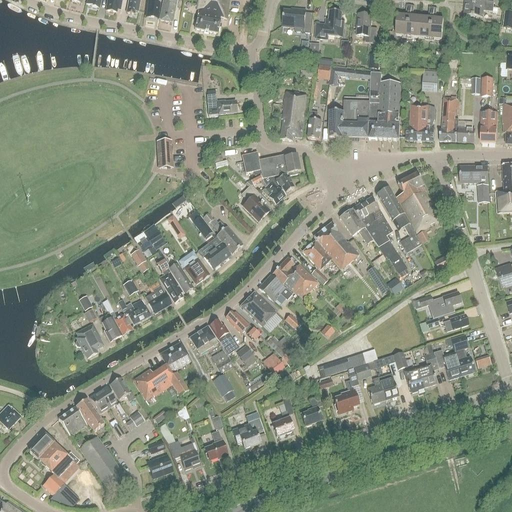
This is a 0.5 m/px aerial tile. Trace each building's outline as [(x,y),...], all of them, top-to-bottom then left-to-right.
[(101,0),(87,0),(86,6),(98,10),(101,0)] [(119,11),(120,0),(107,0),(105,13),(115,14),(116,11),(119,11)] [(128,0),(126,14),(135,15),(135,12),(138,13),(140,0),(128,0)] [(160,0),(148,0),(148,2),(147,2),(145,19),(158,21),(160,4),(160,0)] [(162,0),(158,22),(171,24),(176,0),(173,0),(162,0)] [(228,0),(196,0),(195,11),(197,11),(194,30),(217,35),(220,19),(226,20),(228,0)] [(464,0),(464,5),(493,8),(493,3),(484,3),(483,0),(464,0)] [(493,8),(464,5),(463,17),(482,19),(483,12),(492,13),(493,8)] [(395,36),(407,38),(410,7),(406,6),(405,14),(406,14),(406,16),(397,16),(395,36)] [(410,7),(407,38),(418,39),(420,18),(412,17),(412,14),(413,14),(414,7),(410,7)] [(420,18),(418,39),(429,40),(432,9),(428,8),(428,16),(429,16),(428,19),(420,18)] [(432,9),(429,40),(441,41),(443,20),(435,20),(435,17),(436,17),(436,9),(432,9)] [(282,21),(282,25),(283,25),(283,28),(295,29),(295,33),(303,34),(312,35),(314,16),(306,15),(306,12),(292,10),(292,12),(284,12),(283,21),(282,21)] [(317,25),(315,40),(328,41),(328,37),(343,39),(344,23),(341,22),(342,13),(330,12),(329,27),(317,25)] [(365,37),(364,44),(376,45),(377,29),(371,29),(372,16),(358,15),(356,37),(365,37)] [(320,45),(311,44),(309,56),(318,57),(320,45)] [(372,55),(370,70),(378,71),(380,56),(372,55)] [(317,80),(329,81),(331,69),(331,68),(319,66),(317,80)] [(316,69),(301,67),(300,78),(314,79),(316,69)] [(329,81),(328,87),(334,87),(337,88),(338,77),(345,78),(346,70),(331,69),(329,81)] [(437,94),(439,73),(423,72),(422,93),(437,94)] [(381,74),(370,73),(369,102),(368,140),(368,141),(397,141),(397,150),(398,150),(399,126),(397,126),(400,84),(380,83),(381,74)] [(480,96),(480,80),(472,80),(472,96),(480,96)] [(482,80),(481,98),(492,98),(493,80),(482,80)] [(292,138),(301,139),(306,98),(285,95),(281,121),(283,122),(281,141),(292,142),(292,138)] [(440,131),(439,143),(455,144),(456,132),(458,132),(458,120),(455,120),(455,115),(457,115),(458,100),(443,99),(442,114),(441,131),(440,131)] [(505,146),(511,146),(511,101),(505,101),(505,105),(505,107),(503,107),(502,127),(504,127),(503,135),(506,135),(505,146)] [(225,114),(235,114),(235,102),(224,103),(224,102),(216,102),(216,103),(207,104),(208,117),(225,115),(225,114)] [(343,113),(343,139),(351,139),(351,143),(357,143),(357,139),(368,140),(369,102),(343,102),(343,113)] [(406,130),(406,142),(433,143),(433,131),(432,130),(432,125),(434,120),(435,110),(427,107),(410,106),(409,130),(406,130)] [(343,140),(343,139),(343,113),(329,113),(329,139),(343,140)] [(307,140),(319,141),(321,123),(316,123),(317,115),(310,114),(307,140)] [(480,145),(495,146),(495,130),(495,124),(496,124),(496,114),(481,114),(481,124),(481,130),(480,145)] [(458,144),(474,145),(474,131),(472,131),(473,124),(464,123),(464,130),(458,130),(458,144)] [(158,171),(173,170),(171,142),(156,143),(158,171)] [(259,162),(257,154),(241,157),(245,174),(253,173),(254,177),(260,176),(248,183),(250,187),(262,181),(267,188),(273,183),(273,184),(273,183),(288,175),(289,175),(290,177),(297,176),(297,173),(300,173),(297,156),(285,159),(285,157),(259,162)] [(211,158),(213,163),(222,161),(221,155),(211,158)] [(497,216),(511,214),(511,166),(502,167),(504,193),(496,194),(497,216)] [(460,168),(461,185),(480,184),(480,187),(477,187),(478,204),(488,203),(487,167),(460,168)] [(424,194),(425,194),(415,175),(399,184),(404,194),(397,198),(411,226),(412,226),(416,234),(439,223),(424,194)] [(277,188),(278,187),(280,186),(285,194),(294,189),(287,176),(273,184),(277,188)] [(277,188),(273,184),(273,183),(267,188),(263,191),(276,206),(285,198),(277,188)] [(243,208),(258,223),(270,212),(257,199),(261,195),(250,187),(242,195),(249,202),(243,208)] [(377,196),(393,224),(399,220),(409,238),(399,244),(405,254),(420,246),(415,237),(391,188),(377,196)] [(387,236),(392,233),(372,200),(352,211),(372,242),(377,249),(385,262),(388,260),(397,276),(406,270),(388,242),(390,241),(387,236)] [(352,211),(340,219),(352,238),(358,233),(366,245),(372,242),(352,211)] [(213,221),(208,215),(203,219),(208,225),(213,221)] [(178,224),(173,216),(162,223),(167,231),(178,224)] [(204,239),(212,233),(200,218),(193,224),(204,239)] [(232,256),(242,247),(226,228),(225,229),(219,222),(213,228),(219,235),(216,237),(232,256)] [(331,225),(323,232),(349,264),(358,257),(347,243),(347,244),(337,234),(337,233),(331,225)] [(179,239),(186,235),(182,229),(175,233),(179,239)] [(158,232),(147,238),(152,247),(163,240),(158,232)] [(349,264),(323,232),(314,239),(320,246),(322,246),(328,254),(327,255),(341,271),(349,264)] [(423,233),(417,236),(422,245),(428,242),(423,233)] [(146,260),(157,254),(152,247),(147,238),(137,244),(146,260)] [(303,253),(319,271),(331,260),(314,243),(303,253)] [(209,244),(198,252),(203,258),(213,271),(230,258),(220,245),(214,250),(209,244)] [(511,251),(510,252),(511,258),(511,266),(510,267),(495,272),(501,289),(506,288),(508,295),(511,293),(511,273),(511,272),(511,251)] [(132,256),(138,267),(145,263),(139,252),(132,256)] [(209,277),(197,261),(192,255),(179,264),(184,270),(183,271),(195,287),(202,282),(202,283),(209,277)] [(451,268),(445,256),(432,263),(438,275),(451,268)] [(288,260),(273,275),(283,286),(284,285),(302,301),(318,285),(298,267),(294,271),(293,268),(295,266),(288,260)] [(370,264),(376,273),(380,270),(375,261),(370,264)] [(169,274),(169,273),(162,262),(156,266),(163,278),(159,281),(174,304),(183,298),(181,295),(182,294),(169,274)] [(193,289),(177,265),(168,271),(184,295),(193,289)] [(311,276),(323,287),(328,282),(316,271),(311,276)] [(427,276),(424,271),(419,275),(422,280),(427,276)] [(292,296),(271,277),(259,290),(274,304),(281,296),(287,302),(292,296)] [(138,292),(131,281),(122,286),(129,298),(138,292)] [(390,291),(394,296),(403,290),(399,285),(390,291)] [(152,292),(153,294),(145,299),(148,304),(154,315),(171,305),(162,291),(160,287),(152,292)] [(433,305),(430,306),(434,319),(432,320),(432,321),(454,313),(453,313),(451,307),(461,304),(457,294),(442,299),(432,304),(433,305)] [(241,309),(262,329),(276,315),(254,295),(241,309)] [(92,308),(86,297),(78,301),(84,312),(92,308)] [(430,297),(418,301),(421,309),(430,306),(433,305),(432,304),(430,297)] [(118,321),(107,301),(102,304),(107,313),(108,312),(112,320),(121,338),(132,332),(123,318),(118,321)] [(122,301),(118,304),(123,313),(126,318),(127,317),(133,328),(150,318),(142,302),(132,307),(130,305),(125,307),(122,301)] [(90,323),(96,320),(91,311),(85,314),(90,323)] [(250,326),(235,313),(233,315),(231,313),(225,319),(241,335),(245,331),(248,334),(246,335),(254,342),(259,336),(249,327),(250,326)] [(300,327),(290,317),(285,322),(299,334),(303,331),(300,327)] [(446,334),(467,327),(464,317),(448,322),(450,326),(445,328),(446,334)] [(121,338),(112,320),(104,324),(101,319),(98,320),(101,326),(105,332),(103,333),(109,344),(121,338)] [(425,323),(427,330),(438,327),(436,320),(425,323)] [(235,347),(237,346),(229,334),(223,326),(222,327),(217,322),(209,327),(218,341),(228,356),(239,349),(239,348),(237,349),(235,347)] [(87,360),(97,355),(96,352),(103,348),(97,337),(98,336),(93,326),(81,332),(84,337),(77,340),(78,342),(76,343),(76,345),(77,348),(79,349),(81,348),(87,360)] [(327,326),(320,334),(327,340),(334,332),(327,326)] [(195,348),(197,352),(198,351),(201,355),(217,345),(214,340),(215,340),(213,337),(207,328),(190,340),(195,348)] [(454,354),(456,360),(461,378),(475,374),(470,359),(467,360),(464,351),(468,350),(465,336),(450,341),(454,354)] [(277,344),(286,354),(292,348),(283,338),(277,344)] [(286,354),(277,344),(272,340),(267,344),(282,359),(286,354)] [(170,374),(171,373),(190,363),(188,359),(186,354),(181,345),(160,356),(166,367),(170,374)] [(247,349),(238,356),(244,364),(247,361),(252,367),(257,362),(247,349)] [(318,370),(321,379),(377,361),(374,352),(318,370)] [(461,378),(456,360),(454,354),(443,357),(441,352),(433,354),(438,371),(444,369),(448,382),(461,378)] [(402,354),(392,357),(397,371),(404,369),(407,368),(404,361),(402,354)] [(284,368),(274,355),(262,364),(273,378),(284,368)] [(426,367),(416,370),(423,390),(436,386),(432,372),(437,370),(436,365),(432,355),(423,358),(426,367)] [(488,356),(481,358),(484,368),(491,366),(488,356)] [(232,368),(226,358),(215,364),(221,375),(232,368)] [(392,377),(379,381),(385,401),(398,397),(396,390),(394,385),(400,383),(394,364),(388,366),(391,375),(392,377)] [(419,391),(423,390),(416,370),(415,365),(412,366),(413,370),(403,373),(410,394),(411,394),(411,395),(419,393),(419,391)] [(368,366),(354,370),(357,380),(371,376),(368,366)] [(172,375),(171,373),(170,374),(166,367),(152,376),(150,371),(132,382),(145,402),(153,397),(154,399),(168,390),(172,387),(180,400),(188,394),(175,374),(172,375)] [(336,414),(337,413),(339,417),(347,414),(346,412),(359,408),(353,392),(353,393),(352,389),(358,387),(353,371),(347,373),(349,379),(348,380),(350,383),(345,385),(348,394),(340,397),(341,399),(333,401),(335,406),(333,407),(336,414)] [(233,392),(224,377),(213,383),(223,398),(233,392)] [(375,388),(367,391),(372,406),(385,401),(379,381),(378,379),(373,381),(375,388)] [(130,394),(121,380),(110,387),(119,402),(125,398),(129,404),(135,400),(131,393),(130,394)] [(318,384),(320,391),(328,388),(326,382),(318,384)] [(120,406),(118,406),(107,388),(98,394),(109,410),(114,407),(122,420),(127,417),(120,406)] [(109,410),(98,394),(89,400),(100,416),(109,410)] [(305,429),(321,423),(316,411),(322,409),(318,399),(309,403),(313,411),(307,413),(308,415),(301,418),(305,429)] [(76,409),(84,421),(95,414),(87,401),(76,409)] [(277,439),(293,434),(287,417),(293,415),(289,403),(283,405),(286,415),(281,416),(283,423),(272,426),(277,439)] [(8,407),(0,415),(0,423),(8,432),(21,419),(8,407)] [(70,438),(86,426),(78,414),(75,409),(58,420),(61,425),(70,438)] [(157,425),(166,417),(162,412),(153,420),(157,425)] [(144,423),(137,413),(129,418),(136,428),(144,423)] [(95,414),(84,421),(93,434),(104,426),(95,414)] [(223,429),(219,417),(211,420),(215,432),(223,429)] [(248,425),(248,427),(232,433),(237,447),(242,445),(244,451),(260,446),(256,435),(263,432),(259,421),(248,425)] [(125,436),(118,426),(113,430),(119,440),(125,436)] [(210,463),(220,459),(221,460),(227,458),(221,443),(218,434),(211,437),(214,446),(211,447),(212,448),(205,451),(210,463)] [(45,436),(29,453),(53,476),(42,487),(53,497),(64,486),(63,485),(79,468),(45,436)] [(88,446),(83,440),(76,445),(80,451),(88,446)] [(80,451),(95,472),(111,495),(127,483),(97,440),(80,451)] [(151,456),(164,451),(161,443),(148,448),(151,456)] [(195,453),(192,445),(181,450),(178,443),(169,447),(174,461),(180,459),(185,472),(194,469),(194,470),(200,467),(195,453)] [(76,465),(79,462),(70,454),(67,457),(76,465)] [(153,481),(172,474),(166,458),(147,465),(153,481)] [(0,503),(0,511),(20,511),(7,503),(4,507),(0,503)]
